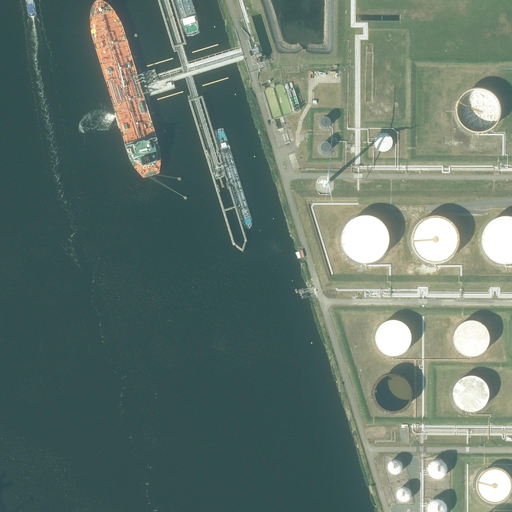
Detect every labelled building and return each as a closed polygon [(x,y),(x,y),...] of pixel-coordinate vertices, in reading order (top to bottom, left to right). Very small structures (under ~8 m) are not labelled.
[(460,99),(459,100),(458,101),(457,102),(457,103),(457,105),(456,106),(456,107),(456,108),(456,109),(456,110),(456,111),(456,112),(456,113),(456,115),(456,116),(456,117),(457,118),(457,119),(457,120),(458,121),(458,122),(459,124),(460,125),(462,127),(462,128),(463,128),(464,129),(465,130),(466,131),(468,131),(469,132),(470,132),(471,133),(472,133),(473,133),(475,134),(476,134),(478,134),(479,134),(480,134),(481,134),(482,134),(483,133),(485,133),(486,133),(487,132),(488,132),(489,131),(490,130),(491,130),(492,129),(493,128),(494,127),(495,126),(496,125),(497,124),(497,123),(498,122),(499,121),(499,120),(499,118),(500,118),(500,117),(500,116),(500,114),(500,113),(501,112),(501,111),(500,110),(500,108),(500,107),(500,105),(499,104),(499,103),(498,102),(498,101),(497,99),(496,98),(495,97),(495,96),(494,95),(493,95),(492,94),(491,93),(490,92),(489,92),(488,91),(487,91),(485,90),(483,90),(482,89),(480,89),(478,89),(476,89),(474,89),(473,90),(472,90),(470,90),(469,91),(468,92),(467,92),(466,93),(465,93),(464,94),(462,95),(462,96),(461,97),(460,99)] [(300,108),(294,90),(287,92),(294,113),(301,111),(300,110),(302,109),(301,107),(300,108)] [(323,118),(323,119),(322,119),(322,120),(321,120),(321,121),(321,122),(321,123),(321,124),(321,125),(321,126),(322,126),(322,127),(323,127),(324,128),(325,128),(326,128),(327,128),(327,127),(328,127),(329,126),(330,125),(330,124),(330,123),(330,122),(330,121),(329,120),(328,119),(327,118),(326,118),(325,118),(324,118),(323,118)] [(392,139),(391,139),(391,138),(391,137),(390,136),(389,136),(388,135),(387,134),(386,134),(385,134),(384,134),(383,134),(382,134),(381,134),(380,134),(379,135),(378,135),(377,136),(376,137),(375,138),(375,139),(375,140),(374,141),(374,142),(374,143),(374,144),(374,145),(375,146),(375,147),(376,148),(377,149),(378,150),(379,151),(380,151),(381,152),(382,152),(383,152),(384,152),(385,152),(386,151),(387,151),(388,151),(389,150),(390,149),(391,148),(391,147),(392,146),(392,145),(392,144),(392,143),(392,142),(392,141),(392,140),(392,139)] [(324,143),(323,144),(322,144),(322,145),(321,145),(321,146),(320,147),(320,148),(320,149),(321,149),(321,150),(322,151),(322,152),(323,152),(324,153),(325,153),(326,153),(327,153),(327,152),(328,152),(329,151),(330,150),(330,149),(330,148),(330,147),(330,146),(330,145),(329,145),(329,144),(328,144),(327,143),(326,143),(325,143),(324,143)] [(363,216),(361,216),(360,216),(358,217),(357,217),(356,217),(355,218),(353,219),(352,220),(351,221),(349,222),(348,223),(347,224),(346,225),(345,227),(345,228),(344,229),(343,230),(343,232),(342,233),(342,234),(342,236),(342,238),(342,239),(342,240),(342,241),(342,242),(342,244),(342,245),(343,246),(343,247),(343,248),(344,249),(344,250),(345,250),(345,252),(346,253),(347,254),(348,255),(349,256),(350,257),(351,258),(352,259),(353,260),(355,260),(357,261),(359,262),(360,262),(362,262),(363,263),(364,263),(365,263),(367,263),(368,263),(370,262),(371,262),(373,262),(374,261),(376,260),(377,260),(378,259),(379,258),(381,257),(382,256),(383,255),(384,253),(385,252),(386,251),(387,250),(387,249),(387,248),(387,247),(388,246),(388,245),(389,243),(389,242),(389,241),(389,240),(389,238),(389,237),(389,236),(389,235),(388,234),(388,232),(387,231),(387,230),(387,229),(386,228),(385,226),(384,225),(383,224),(382,223),(381,221),(379,220),(378,219),(377,218),(375,218),(374,217),(372,217),(371,216),(369,216),(368,216),(366,215),(364,216),(363,216)] [(443,263),(444,262),(445,262),(447,261),(448,260),(449,259),(450,259),(451,258),(452,257),(454,255),(454,254),(455,253),(456,252),(457,251),(457,249),(457,248),(458,248),(458,247),(458,246),(458,245),(459,244),(459,242),(459,240),(459,239),(459,238),(459,237),(458,236),(458,234),(458,233),(457,231),(456,230),(456,229),(455,228),(454,226),(453,225),(452,224),(451,223),(450,222),(449,221),(448,220),(446,219),(445,219),(444,218),(442,218),(441,217),(439,217),(438,217),(436,217),(435,217),(433,217),(432,217),(431,217),(430,217),(428,218),(427,218),(426,219),(424,220),(423,220),(421,221),(420,222),(419,223),(418,224),(417,225),(416,226),(416,227),(415,228),(414,229),(414,230),(413,231),(413,232),(413,233),(412,235),(412,236),(412,237),(412,238),(412,239),(412,240),(412,241),(412,243),(412,244),(412,245),(412,246),(413,247),(413,249),(414,250),(414,251),(415,252),(416,253),(416,254),(417,255),(417,256),(418,257),(419,258),(420,259),(421,260),(423,261),(425,261),(426,262),(428,263),(430,263),(431,264),(433,264),(434,264),(436,264),(438,264),(440,264),(441,263),(443,263)] [(511,217),(511,218),(510,217),(509,217),(508,217),(506,217),(504,217),(503,217),(501,217),(500,218),(498,218),(497,218),(495,219),(494,220),(493,221),(492,221),(490,222),(489,223),(488,224),(488,225),(486,226),(486,227),(485,229),(484,230),(484,231),(483,232),(483,234),(482,235),(482,236),(482,237),(482,238),(482,239),(482,240),(482,241),(482,242),(482,243),(482,244),(482,246),(483,247),(483,248),(483,249),(484,250),(484,251),(485,252),(486,254),(487,255),(487,256),(488,256),(489,258),(491,259),(492,260),(494,261),(495,262),(497,263),(499,263),(501,264),(502,264),(504,264),(505,264),(507,264),(508,264),(510,264),(511,263),(511,217)] [(403,353),(404,353),(405,352),(406,351),(407,350),(408,349),(408,348),(409,347),(409,346),(410,345),(410,344),(410,343),(411,342),(411,341),(411,340),(411,339),(411,338),(411,337),(411,336),(411,335),(410,334),(410,333),(410,332),(410,331),(409,330),(409,329),(408,328),(407,327),(406,326),(405,325),(404,324),(403,323),(402,323),(401,322),(400,322),(399,321),(398,321),(397,321),(396,321),(395,320),(394,320),(392,320),(391,320),(390,321),(389,321),(388,321),(387,321),(386,322),(385,322),(384,323),(383,323),(382,324),(381,325),(380,326),(379,327),(379,328),(378,328),(377,329),(377,330),(376,331),(376,332),(376,333),(375,334),(375,335),(375,336),(375,337),(375,338),(375,339),(375,340),(375,341),(375,342),(375,343),(376,344),(376,345),(377,346),(378,348),(378,349),(379,350),(380,351),(381,352),(382,353),(383,354),(385,355),(386,355),(387,355),(388,356),(390,356),(392,356),(393,357),(394,357),(395,356),(396,356),(397,356),(399,356),(400,355),(402,354),(403,353)] [(484,352),(485,351),(485,350),(486,349),(487,348),(487,347),(488,346),(488,345),(488,344),(489,343),(489,342),(489,341),(489,340),(489,339),(489,338),(489,337),(489,335),(489,334),(488,333),(488,332),(488,331),(487,330),(487,329),(486,328),(485,328),(485,327),(484,326),(483,325),(482,324),(481,324),(480,323),(479,323),(478,322),(477,322),(475,321),(474,321),(472,321),(471,321),(470,321),(469,321),(468,321),(467,321),(466,322),(465,322),(463,323),(462,323),(461,324),(460,325),(459,325),(458,326),(458,327),(457,328),(456,328),(456,329),(455,330),(455,331),(454,332),(454,333),(454,334),(453,335),(453,336),(453,337),(453,339),(453,340),(453,341),(453,343),(454,344),(454,345),(454,346),(455,347),(456,348),(456,349),(457,350),(458,352),(460,353),(461,354),(462,354),(463,355),(465,356),(466,356),(468,357),(469,357),(470,357),(471,357),(473,357),(475,357),(476,356),(478,356),(479,355),(480,354),(481,354),(483,353),(483,352),(484,352)] [(409,401),(410,400),(410,399),(410,398),(411,397),(411,396),(411,395),(411,394),(411,393),(411,392),(411,391),(411,390),(410,389),(410,388),(410,387),(409,386),(409,385),(408,384),(408,383),(407,382),(406,381),(405,380),(404,379),(403,379),(402,378),(401,377),(400,377),(399,376),(398,376),(397,376),(396,376),(394,375),(393,375),(392,375),(391,376),(390,376),(389,376),(387,376),(386,377),(385,377),(384,378),(382,379),(381,379),(381,380),(379,381),(379,382),(378,383),(377,385),(376,386),(376,387),(376,388),(375,389),(375,390),(375,391),(375,392),(375,393),(375,395),(375,396),(375,397),(375,398),(376,399),(376,400),(376,401),(377,403),(378,404),(379,405),(380,406),(381,407),(382,408),(383,408),(384,409),(385,410),(387,411),(388,411),(390,411),(392,412),(393,412),(395,411),(396,411),(397,411),(399,411),(400,410),(401,410),(402,409),(403,409),(404,408),(405,407),(406,405),(407,405),(407,404),(408,404),(408,403),(409,401)] [(487,401),(488,400),(488,399),(488,398),(489,397),(489,396),(489,395),(489,394),(489,392),(489,391),(488,390),(488,389),(488,388),(488,387),(487,386),(487,385),(486,384),(485,383),(484,382),(483,381),(483,380),(482,380),(481,379),(480,378),(479,378),(478,377),(477,377),(475,376),(473,376),(472,376),(471,376),(470,376),(469,376),(468,376),(466,377),(465,377),(463,377),(463,378),(462,378),(460,379),(459,380),(459,381),(458,381),(457,382),(457,383),(456,383),(455,384),(455,385),(455,386),(454,386),(454,387),(454,388),(453,389),(453,390),(453,391),(453,392),(453,393),(453,394),(453,396),(453,397),(453,399),(454,400),(454,401),(454,402),(455,402),(455,403),(456,404),(456,405),(457,406),(458,407),(459,408),(460,408),(461,409),(462,410),(464,411),(465,411),(467,412),(469,412),(470,412),(472,412),(473,412),(475,412),(476,411),(478,411),(479,410),(480,409),(481,409),(482,408),(483,407),(484,406),(485,405),(486,404),(486,403),(487,403),(487,402),(487,401)] [(446,474),(446,473),(446,472),(447,472),(447,471),(447,470),(447,469),(447,468),(447,467),(446,467),(446,466),(446,465),(445,464),(445,463),(444,463),(444,462),(443,461),(442,461),(441,460),(439,460),(438,460),(438,459),(436,460),(434,460),(433,460),(432,461),(431,462),(430,463),(429,463),(429,464),(428,465),(428,466),(428,467),(428,468),(427,468),(427,469),(427,470),(428,471),(428,472),(428,473),(429,474),(429,475),(430,476),(431,477),(432,477),(433,478),(435,479),(436,479),(437,479),(438,479),(439,479),(440,479),(441,478),(442,478),(443,477),(444,476),(445,475),(446,474)] [(402,467),(402,466),(402,465),(402,464),(401,463),(400,462),(399,461),(398,460),(397,460),(396,460),(395,460),(394,460),(393,460),(392,460),(391,461),(390,461),(390,462),(389,462),(389,463),(388,463),(388,464),(388,465),(388,466),(388,467),(388,468),(388,469),(388,470),(389,471),(389,472),(390,472),(390,473),(391,473),(392,474),(393,474),(394,474),(395,474),(396,474),(397,474),(398,474),(399,473),(400,472),(401,471),(402,470),(402,469),(402,468),(402,467)] [(511,482),(511,481),(511,480),(511,479),(510,478),(510,477),(509,476),(509,475),(508,474),(507,473),(506,472),(505,471),(504,470),(503,470),(502,469),(501,469),(500,468),(499,468),(498,468),(497,468),(496,468),(495,467),(493,467),(491,468),(490,468),(488,468),(487,469),(485,470),(484,471),(483,471),(482,472),(481,473),(480,474),(479,475),(479,476),(478,477),(478,478),(477,479),(477,480),(477,481),(476,482),(476,483),(476,484),(476,485),(476,486),(476,487),(476,488),(476,489),(477,490),(477,491),(477,492),(478,493),(478,494),(479,495),(479,496),(480,497),(481,498),(482,499),(483,500),(484,500),(485,501),(486,502),(487,502),(488,503),(489,503),(490,503),(492,503),(493,504),(494,504),(495,504),(497,503),(498,503),(500,503),(501,502),(502,502),(503,501),(504,501),(505,500),(506,499),(507,498),(508,497),(509,496),(509,495),(510,494),(511,493),(511,492),(511,491),(511,490),(511,489),(511,488),(511,482)] [(411,492),(410,492),(410,491),(410,490),(409,490),(409,489),(408,489),(407,488),(406,488),(406,487),(405,487),(404,487),(403,487),(402,487),(401,488),(400,488),(399,489),(398,490),(397,491),(397,492),(396,493),(396,494),(396,495),(396,496),(397,497),(397,498),(398,499),(398,500),(399,501),(400,501),(401,501),(401,502),(402,502),(403,502),(404,502),(405,502),(406,501),(407,501),(408,501),(408,500),(409,500),(409,499),(410,499),(410,498),(410,497),(411,497),(411,496),(411,495),(411,494),(411,493),(411,492)] [(446,511),(447,511),(447,510),(447,509),(447,508),(447,507),(446,506),(446,505),(445,504),(445,503),(444,502),(443,502),(443,501),(442,501),(441,500),(440,500),(439,500),(438,499),(437,499),(436,499),(435,500),(434,500),(433,500),(432,501),(431,501),(431,502),(430,502),(430,503),(429,503),(429,504),(428,505),(428,506),(428,507),(427,508),(427,509),(427,510),(428,511),(427,511),(446,511)]
